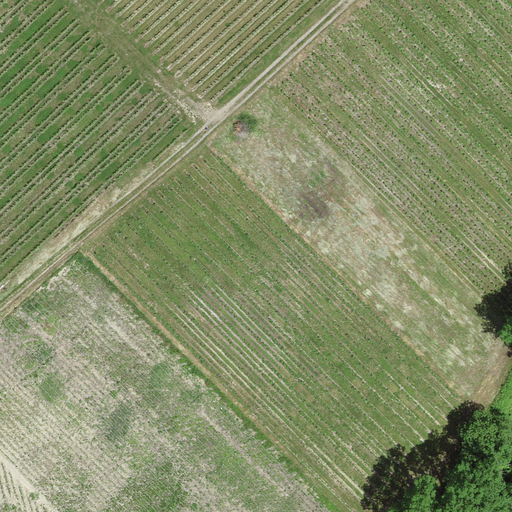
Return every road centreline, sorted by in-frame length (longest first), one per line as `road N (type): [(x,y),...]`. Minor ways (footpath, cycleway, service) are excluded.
road 1 (track): [(0,305),(193,144),(348,0)]
road 2 (track): [(213,125),(81,0)]
